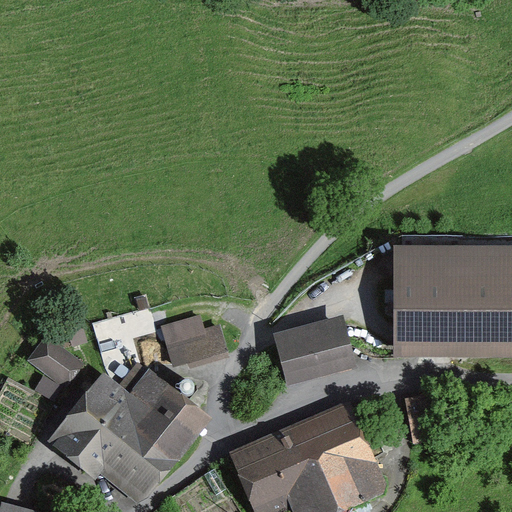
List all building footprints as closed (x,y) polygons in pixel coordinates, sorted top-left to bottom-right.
[(511,260),(402,261),(402,346),(511,345),(511,260)] [(174,365),(190,365),(227,354),(219,328),(205,332),(201,319),(164,330),(174,365)] [(339,326),(281,342),(290,373),(347,358),(339,326)] [(50,348),(40,361),(62,379),(72,365),(50,348)] [(110,387),(65,443),(83,457),(84,456),(99,468),(103,462),(145,496),(195,434),(180,421),(191,407),(140,367),(123,387),(134,396),(129,402),(110,387)] [(448,395),(408,402),(414,439),(455,432),(448,395)] [(365,412),(350,417),(334,423),(246,461),(266,507),(289,497),(295,511),(331,511),(362,499),(363,501),(383,493),(358,436),(373,430),(365,412)]
